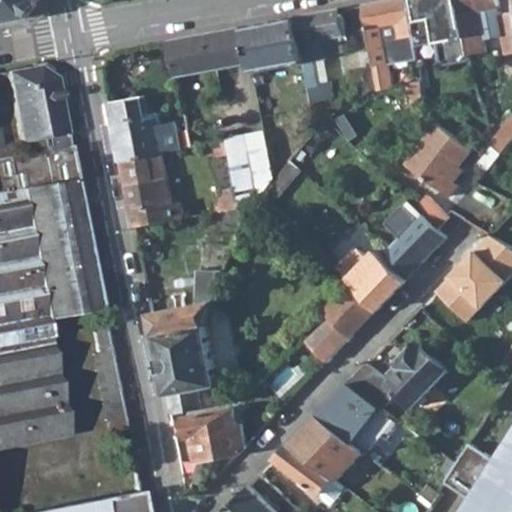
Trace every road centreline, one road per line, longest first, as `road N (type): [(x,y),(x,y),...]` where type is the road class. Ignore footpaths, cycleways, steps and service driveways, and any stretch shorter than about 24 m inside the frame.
road 1 (secondary): [(163,511),(69,34)]
road 2 (residential): [(205,511),(473,230)]
road 3 (residential): [(253,0),(69,34)]
